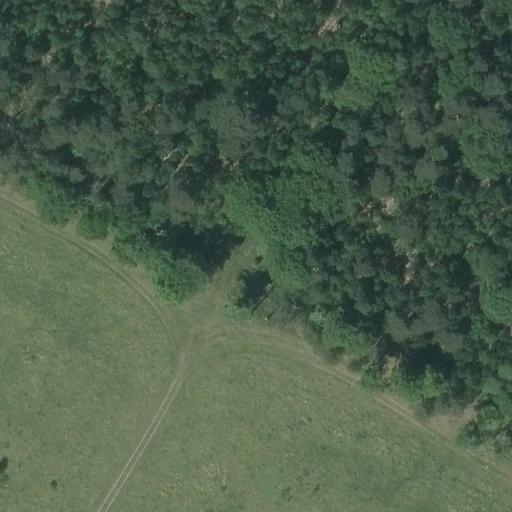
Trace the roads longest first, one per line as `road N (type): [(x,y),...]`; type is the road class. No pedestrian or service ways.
road 1 (track): [(511,474),(305,355),(243,338),(201,349),(101,511)]
road 2 (track): [(181,375),(171,326),(116,265),(0,197)]
